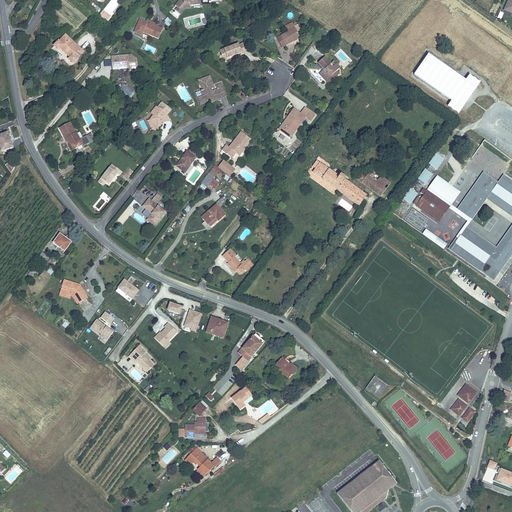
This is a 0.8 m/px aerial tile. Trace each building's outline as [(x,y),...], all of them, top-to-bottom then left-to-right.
[(200,3),(199,0),(178,0),(175,4),(177,6),(180,9),(186,3),(190,3),(200,3)] [(181,15),(187,8),(190,8),(190,3),(186,3),(180,9),(177,6),(175,9),(181,15)] [(104,10),(100,14),(107,21),(111,17),(104,10)] [(164,23),(169,27),(173,21),(168,18),(164,23)] [(144,32),(151,34),(160,38),(165,29),(155,25),(148,22),(144,32)] [(281,44),(289,40),(288,38),(295,35),(290,26),(283,29),(284,31),(276,35),(281,44)] [(72,55),(77,59),(80,54),(79,54),(85,46),(67,31),(61,39),(60,38),(56,43),(61,47),(63,45),(73,54),(72,55)] [(236,45),(231,47),(236,54),(237,56),(240,55),(236,45)] [(236,54),(231,47),(222,51),(226,60),(235,56),(236,57),(237,56),(236,54)] [(221,62),(226,60),(222,51),(218,53),(221,62)] [(129,68),(128,55),(111,56),(112,69),(129,68)] [(316,62),(322,69),(324,68),(327,71),(324,73),(321,71),(318,73),(324,80),(327,77),(330,74),(333,78),(338,74),(335,71),(337,69),(330,63),(329,64),(331,66),(330,68),(327,66),(329,64),(322,57),(316,62)] [(330,63),(337,69),(339,67),(333,61),(330,63)] [(197,81),(198,85),(201,88),(208,91),(209,91),(208,88),(211,87),(207,78),(197,81)] [(222,94),(223,93),(220,84),(215,86),(216,89),(209,91),(222,94)] [(201,88),(198,85),(199,90),(198,91),(200,97),(196,98),(198,103),(208,100),(208,101),(224,96),(223,93),(222,94),(209,91),(208,91),(201,88)] [(294,108),(279,129),(288,135),(290,132),(293,134),(306,117),(311,120),(315,114),(305,107),(300,113),(294,108)] [(153,132),(157,131),(158,130),(162,125),(160,122),(161,120),(163,121),(165,117),(161,111),(154,109),(150,116),(152,118),(148,124),(148,128),(153,132)] [(70,123),(58,129),(63,139),(65,138),(71,149),(82,144),(76,132),(74,133),(70,123)] [(148,124),(145,124),(146,131),(154,137),(156,134),(157,131),(153,132),(148,128),(148,124)] [(0,141),(2,147),(15,142),(9,128),(0,131),(0,141)] [(237,139),(246,146),(251,138),(242,132),(237,139)] [(244,148),(246,146),(237,139),(235,142),(238,143),(235,146),(233,145),(231,148),(233,150),(230,155),(233,157),(237,152),(239,154),(242,156),(247,149),(244,148)] [(233,150),(231,148),(228,146),(225,151),(230,155),(233,150)] [(187,153),(184,157),(193,165),(197,160),(187,153)] [(436,170),(444,159),(436,154),(428,164),(436,170)] [(193,165),(184,157),(182,160),(184,162),(182,164),(181,163),(177,169),(187,175),(193,165)] [(6,162),(13,170),(15,167),(10,159),(6,162)] [(225,161),(219,168),(228,174),(233,167),(225,161)] [(316,172),(340,189),(347,179),(348,178),(342,173),(340,176),(320,161),(315,166),(318,168),(316,172)] [(101,181),(106,185),(109,187),(112,182),(111,181),(113,179),(114,180),(117,175),(120,177),(122,174),(112,167),(101,181)] [(228,174),(232,177),(237,170),(233,167),(228,174)] [(372,168),(369,171),(366,175),(359,170),(356,175),(370,187),(380,174),(372,168)] [(417,179),(425,185),(432,175),(424,169),(417,179)] [(498,200),(507,206),(511,209),(511,175),(506,172),(501,179),(486,169),(481,177),(470,170),(465,177),(476,185),(461,206),(460,207),(466,211),(468,213),(466,215),(472,219),(473,216),(477,219),(479,216),(481,217),(483,215),(480,213),(492,195),(488,193),(493,185),(503,192),(498,200)] [(370,187),(382,195),(391,182),(380,174),(370,187)] [(213,175),(210,179),(215,184),(218,179),(213,175)] [(421,203),(434,212),(437,209),(440,211),(441,209),(440,208),(442,205),(443,206),(445,204),(442,202),(444,199),(446,196),(451,200),(459,189),(441,176),(431,189),(428,187),(426,191),(428,193),(421,203)] [(215,184),(210,179),(205,185),(211,189),(215,184)] [(347,179),(340,189),(359,204),(367,193),(347,179)] [(103,189),(106,185),(101,181),(98,185),(103,189)] [(455,203),(455,202),(463,192),(459,189),(451,200),(455,203)] [(444,199),(453,205),(455,203),(451,200),(446,196),(444,199)] [(444,219),(453,205),(444,199),(442,202),(445,204),(443,206),(442,205),(440,208),(441,209),(440,211),(437,209),(434,212),(444,219)] [(401,209),(409,215),(415,207),(407,201),(401,209)] [(157,217),(152,224),(159,229),(169,214),(152,202),(149,205),(158,212),(155,216),(157,217)] [(465,214),(466,211),(460,207),(461,206),(455,202),(455,203),(453,205),(465,214)] [(158,212),(149,205),(146,210),(155,216),(158,212)] [(220,206),(204,220),(210,227),(213,230),(222,222),(222,223),(229,216),(220,206)] [(419,223),(427,229),(433,220),(425,214),(419,223)] [(58,238),(67,246),(75,236),(65,229),(58,238)] [(241,270),(243,273),(247,270),(248,272),(256,266),(250,258),(247,261),(246,260),(241,263),(238,258),(239,257),(234,250),(226,256),(232,263),(230,264),(235,269),(233,270),(236,274),(239,271),(241,270)] [(77,292),(82,301),(92,296),(88,288),(85,289),(82,283),(78,282),(78,280),(68,276),(64,288),(74,291),(77,292)] [(117,288),(133,300),(140,291),(125,279),(117,288)] [(88,288),(84,281),(78,280),(78,282),(82,283),(85,289),(88,288)] [(171,302),(168,311),(181,315),(184,307),(171,302)] [(190,309),(184,327),(197,332),(202,314),(190,309)] [(105,312),(101,318),(110,325),(115,319),(105,312)] [(204,330),(221,335),(227,319),(211,314),(204,330)] [(91,327),(108,340),(114,332),(97,319),(91,327)] [(157,338),(165,346),(179,332),(171,324),(167,327),(168,328),(157,338)] [(254,333),(264,341),(266,339),(257,330),(254,333)] [(248,348),(253,353),(264,341),(254,333),(244,344),(248,348)] [(131,353),(135,357),(133,358),(137,363),(139,361),(149,371),(157,364),(152,359),(154,357),(149,352),(149,351),(145,347),(142,349),(139,346),(131,353)] [(248,348),(244,352),(249,357),(253,353),(248,348)] [(137,363),(136,364),(145,374),(149,371),(139,361),(137,363)] [(294,380),(305,373),(301,367),(298,369),(293,361),(284,367),(294,380)] [(241,405),(247,402),(245,398),(253,392),(248,385),(234,394),(241,405)] [(457,395),(459,396),(462,393),(464,394),(466,391),(464,389),(465,388),(471,392),(472,390),(465,385),(457,395)] [(211,397),(214,394),(208,388),(205,391),(211,397)] [(462,393),(459,396),(468,404),(476,393),(472,390),(471,392),(465,388),(464,389),(466,391),(464,394),(462,393)] [(504,392),(500,401),(507,404),(511,395),(504,392)] [(459,415),(466,406),(459,400),(451,410),(459,415)] [(193,410),(200,414),(206,406),(199,401),(193,410)] [(468,422),(475,412),(470,408),(463,418),(463,419),(468,422)] [(185,432),(194,432),(195,427),(204,428),(205,422),(207,422),(208,417),(198,417),(198,419),(196,419),(195,421),(186,421),(185,432)] [(164,447),(167,451),(172,446),(169,443),(164,447)] [(201,451),(197,446),(186,457),(191,461),(196,461),(200,465),(197,468),(202,473),(211,465),(209,462),(210,461),(207,457),(205,458),(204,457),(203,458),(198,453),(201,451)] [(7,458),(11,455),(6,450),(2,454),(7,458)] [(367,511),(385,499),(389,489),(392,484),(393,483),(391,480),(393,478),(379,461),(375,465),(338,493),(352,511),(360,511),(361,511),(367,511)] [(494,471),(497,463),(489,461),(486,468),(494,471)] [(511,487),(511,472),(499,468),(494,481),(511,487)] [(127,497),(122,502),(129,509),(134,504),(127,497)] [(376,507),(379,511),(380,511),(386,508),(382,502),(376,507)]
